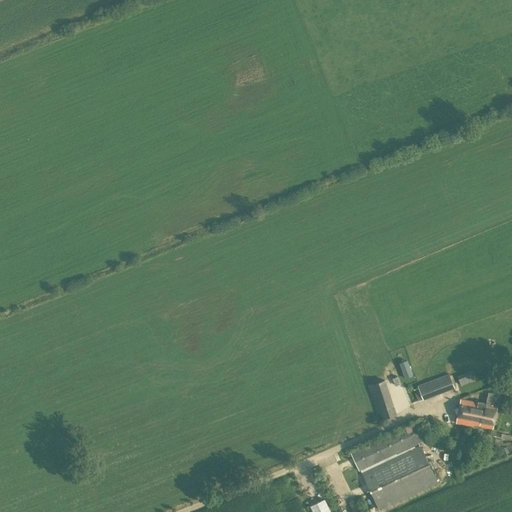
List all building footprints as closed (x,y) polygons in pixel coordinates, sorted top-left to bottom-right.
[(406,359),(399,362),(405,377),(412,375),(406,359)] [(457,377),(460,385),(474,380),(470,372),(457,377)] [(454,388),(449,374),(417,386),(418,389),(413,391),(418,402),(454,388)] [(398,376),(392,379),(395,385),(401,382),(398,376)] [(379,419),(397,414),(385,379),(368,385),(379,419)] [(457,422),(492,429),(498,394),(488,392),(485,404),(461,400),(457,422)] [(350,452),(359,471),(424,440),(415,422),(350,452)] [(420,445),(362,473),(379,510),(438,482),(420,445)]
